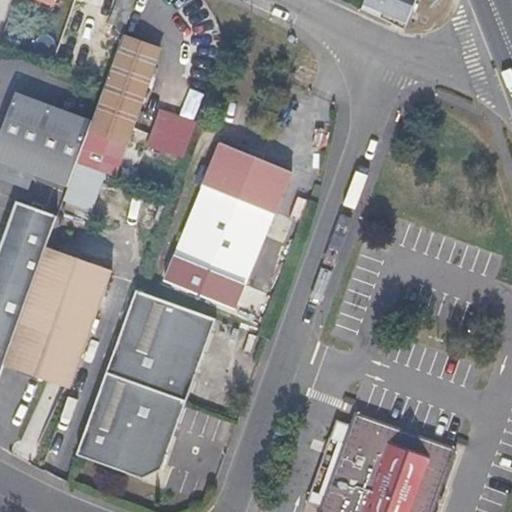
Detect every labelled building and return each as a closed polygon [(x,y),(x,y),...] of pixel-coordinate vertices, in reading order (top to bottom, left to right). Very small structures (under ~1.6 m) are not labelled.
[(131,8),(133,0),(117,0),(117,2),(131,8)] [(406,22),(415,0),(362,0),(362,1),(395,17),(406,22)] [(108,39),(113,25),(91,16),(86,30),(108,39)] [(127,141),(161,47),(122,33),(91,120),(89,127),(118,138),(127,141)] [(76,163),(89,127),(91,120),(14,93),(0,134),(0,159),(68,184),(71,177),(76,163)] [(147,146),(185,159),(198,120),(159,107),(147,146)] [(105,172),(118,138),(89,127),(76,163),(105,172)] [(174,257),(181,261),(176,272),(201,283),(206,270),(247,286),(293,172),(220,143),(174,257)] [(0,177),(30,188),(35,174),(4,162),(0,172),(0,177)] [(101,186),(105,172),(76,163),(71,177),(101,186)] [(93,210),(101,186),(71,177),(68,184),(63,198),(93,210)] [(0,375),(4,364),(47,246),(57,216),(17,202),(0,250),(0,375)] [(71,388),(105,293),(113,269),(47,246),(4,364),(71,388)] [(187,403),(216,319),(137,292),(108,375),(187,403)] [(165,471),(187,403),(108,375),(78,459),(144,480),(165,471)] [(356,413),(352,426),(335,420),(307,505),(324,511),(323,511),(435,511),(457,447),(356,413)]
